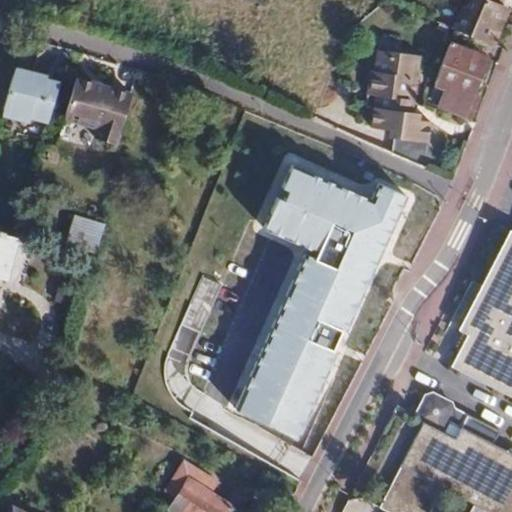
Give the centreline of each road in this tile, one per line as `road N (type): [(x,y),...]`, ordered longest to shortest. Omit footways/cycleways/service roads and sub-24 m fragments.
road 1 (residential): [(475,207),(198,79),(0,19)]
road 2 (unclassified): [(307,511),(406,308),(464,234),(475,207)]
